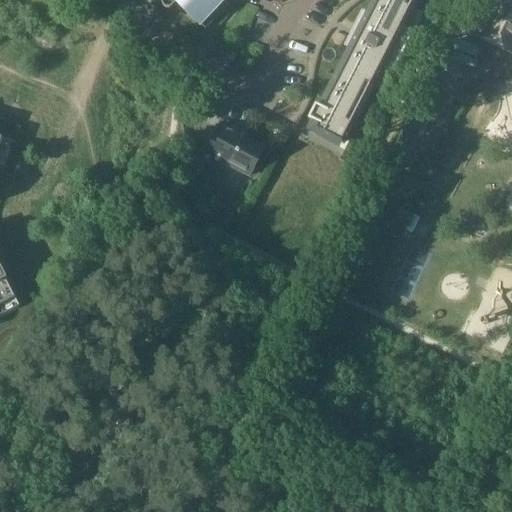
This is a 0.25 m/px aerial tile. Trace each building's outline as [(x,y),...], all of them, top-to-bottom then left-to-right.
[(176,4),(200,27),(225,0),(162,0),(162,1),(161,2),(161,4),(162,5),(162,6),(163,8),(164,9),(165,9),(166,10),(168,10),(170,10),(171,9),(176,4)] [(310,121),(306,129),(310,131),(315,134),(341,147),(340,149),(339,150),(344,152),(345,153),(349,144),(346,143),(374,88),(383,93),(423,14),(415,10),(419,0),(371,0),(365,12),(358,26),(355,32),(352,39),(347,48),(318,106),(316,105),(308,120),(310,121)] [(471,0),(470,4),(484,12),(489,0),(471,0)] [(511,0),(495,0),(476,37),(511,56),(511,54),(511,0)] [(511,80),(500,82),(501,89),(511,86),(511,80)] [(226,128),(222,137),(208,129),(197,149),(250,177),(265,149),(226,128)] [(366,154),(355,149),(347,164),(358,169),(366,154)] [(0,305),(15,298),(0,268),(0,305)]
